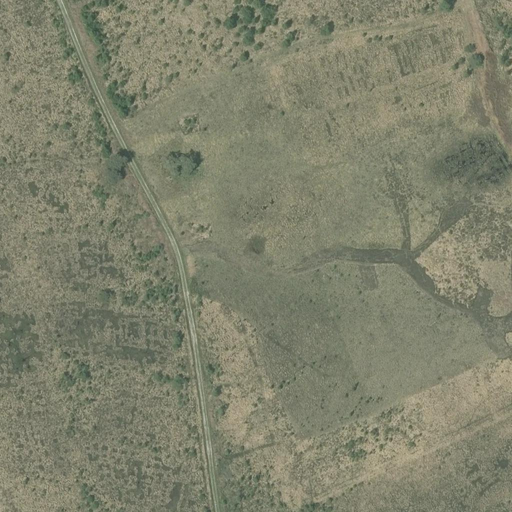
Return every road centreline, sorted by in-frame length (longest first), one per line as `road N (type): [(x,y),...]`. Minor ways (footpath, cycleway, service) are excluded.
road 1 (track): [(216,511),(173,246),(57,0)]
road 2 (track): [(511,135),(463,0)]
